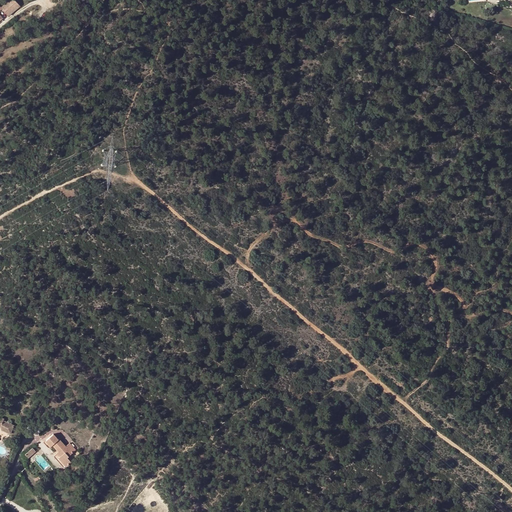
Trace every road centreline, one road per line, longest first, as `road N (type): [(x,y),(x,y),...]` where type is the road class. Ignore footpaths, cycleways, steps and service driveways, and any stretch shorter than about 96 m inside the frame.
road 1 (track): [(0,218),(92,171),(139,181),(511,490)]
road 2 (track): [(236,260),(290,227),(340,245),(399,252),(422,246),(436,260),(430,286),(449,289),(474,314)]
road 3 (track): [(403,403),(434,370),(458,323),(501,308),(511,314)]
